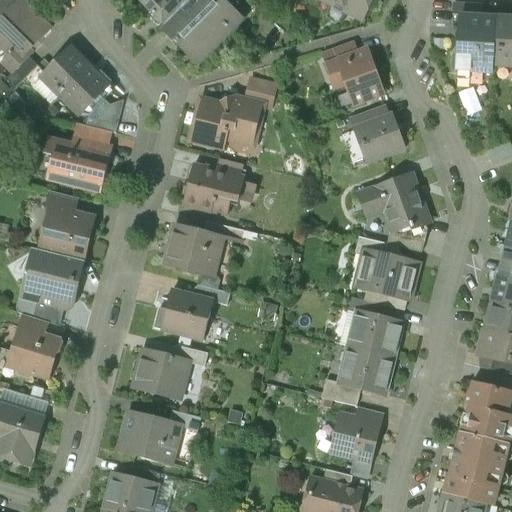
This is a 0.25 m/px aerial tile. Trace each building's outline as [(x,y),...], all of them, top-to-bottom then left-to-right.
[(21,0),(15,0),(0,15),(0,45),(8,53),(0,61),(11,71),(12,72),(28,56),(32,51),(29,48),(50,27),(21,0)] [(0,0),(0,15),(15,0),(0,0)] [(139,0),(163,25),(188,0),(139,0)] [(217,0),(188,0),(163,25),(198,59),(237,19),(217,0)] [(326,0),(359,17),(367,0),(326,0)] [(496,18),(460,16),(457,72),(492,74),(493,66),(496,18)] [(511,19),(496,18),(493,66),(511,67),(511,19)] [(368,51),(356,55),(351,43),(322,54),(334,88),(346,84),(353,104),(384,93),(368,51)] [(51,66),(40,77),(42,79),(59,95),(89,65),(70,47),(51,66)] [(28,56),(12,72),(11,71),(4,78),(14,87),(24,76),(36,64),(28,56)] [(36,64),(24,76),(34,86),(42,79),(40,77),(51,66),(43,58),(36,64)] [(89,65),(59,95),(78,114),(108,84),(89,65)] [(275,85),(250,79),(245,101),(262,106),(269,107),(275,85)] [(234,99),(222,106),(206,102),(196,140),(223,147),(226,137),(252,144),(262,106),(245,101),(234,99)] [(384,106),(351,118),(355,129),(388,117),(384,106)] [(388,117),(355,129),(367,163),(404,149),(392,115),(388,117)] [(111,132),(76,124),(73,135),(86,138),(84,149),(110,155),(112,145),(108,144),(111,132)] [(110,155),(84,149),(86,138),(73,135),(70,147),(46,141),(42,153),(52,155),(46,178),(101,192),(110,155)] [(511,146),(511,143),(487,152),(492,165),(511,157),(511,146)] [(243,165),(219,159),(216,171),(240,177),(243,165)] [(216,171),(193,165),(189,181),(186,180),(182,193),(185,194),(183,203),(197,207),(197,204),(210,207),(209,210),(227,214),(231,199),(239,201),(244,178),(240,177),(216,171)] [(412,176),(359,195),(368,217),(385,211),(392,231),(392,232),(411,226),(412,230),(426,225),(430,223),(420,198),(422,197),(419,188),(416,187),(412,176)] [(77,198),(50,191),(45,208),(49,209),(50,207),(73,213),(77,198)] [(73,213),(50,207),(49,209),(39,250),(42,251),(83,261),(94,218),(73,213)] [(245,231),(206,222),(204,233),(223,238),(223,239),(242,244),(245,231)] [(411,226),(392,232),(392,231),(390,232),(388,245),(394,247),(422,253),(428,231),(426,225),(412,230),(411,226)] [(204,233),(174,226),(165,265),(183,270),(185,273),(192,275),(195,272),(213,277),(223,239),(223,238),(204,233)] [(388,245),(360,238),(356,253),(364,255),(365,252),(392,258),(394,247),(388,245)] [(511,250),(505,249),(502,262),(511,264),(511,250)] [(83,261),(42,251),(37,271),(34,270),(29,273),(23,294),(40,298),(53,301),(56,306),(64,308),(69,305),(75,282),(78,279),(83,261)] [(392,258),(365,252),(364,255),(361,267),(368,269),(362,289),(367,290),(407,300),(410,300),(419,265),(392,258)] [(511,264),(502,262),(498,276),(511,279),(511,264)] [(511,279),(498,276),(492,303),(511,307),(511,279)] [(230,294),(199,286),(196,298),(213,302),(213,303),(227,306),(230,294)] [(407,300),(367,290),(365,302),(384,306),(405,311),(407,300)] [(196,298),(171,291),(166,312),(172,313),(168,332),(204,341),(213,303),(213,302),(196,298)] [(53,301),(40,298),(34,318),(59,326),(64,308),(56,306),(53,301)] [(365,302),(352,298),(349,312),(355,314),(356,312),(381,318),(384,306),(365,302)] [(511,336),(511,307),(492,303),(485,330),(511,336)] [(381,318),(356,312),(355,314),(347,347),(352,348),(396,359),(405,324),(381,318)] [(34,318),(23,315),(20,328),(61,340),(65,328),(59,326),(34,318)] [(61,340),(20,328),(12,352),(16,354),(21,362),(18,371),(20,375),(28,378),(33,376),(33,375),(49,380),(53,365),(50,364),(53,353),(56,354),(60,353),(62,343),(61,340)] [(511,336),(485,330),(479,356),(494,359),(511,364),(511,336)] [(209,354),(178,346),(175,358),(190,362),(190,364),(205,368),(209,354)] [(396,359),(352,348),(347,369),(342,368),(338,383),(338,384),(361,390),(386,396),(396,359)] [(175,358),(144,350),(134,389),(163,397),(165,387),(182,392),(190,364),(190,362),(175,358)] [(511,364),(494,359),(491,371),(511,375),(511,364)] [(361,390),(338,384),(338,383),(326,381),(322,399),(357,407),(361,390)] [(468,407),(509,416),(511,401),(511,392),(472,382),(470,392),(469,392),(466,406),(468,407)] [(37,399),(4,389),(0,401),(0,405),(31,415),(37,399)] [(31,415),(0,405),(0,456),(29,466),(44,419),(31,415)] [(511,416),(509,416),(468,407),(466,415),(464,414),(461,426),(460,433),(510,445),(511,438),(511,416)] [(382,414),(358,408),(355,420),(379,426),(382,414)] [(202,418),(173,411),(170,423),(182,426),(182,428),(198,432),(202,418)] [(170,423),(128,413),(118,451),(172,465),(182,428),(182,426),(170,423)] [(355,420),(341,416),(332,452),(370,462),(379,426),(355,420)] [(510,445),(460,433),(449,477),(497,489),(499,490),(510,445)] [(160,474),(132,467),(129,479),(157,486),(160,474)] [(353,477),(327,470),(324,482),(350,488),(353,477)] [(129,479),(114,475),(105,510),(114,511),(149,511),(157,486),(129,479)] [(497,489),(449,477),(444,495),(486,505),(493,507),(497,489)] [(324,482),(310,479),(309,481),(312,482),(308,497),(310,498),(305,511),(357,511),(363,492),(350,488),(324,482)] [(484,511),(486,505),(444,495),(440,511),(484,511)]
